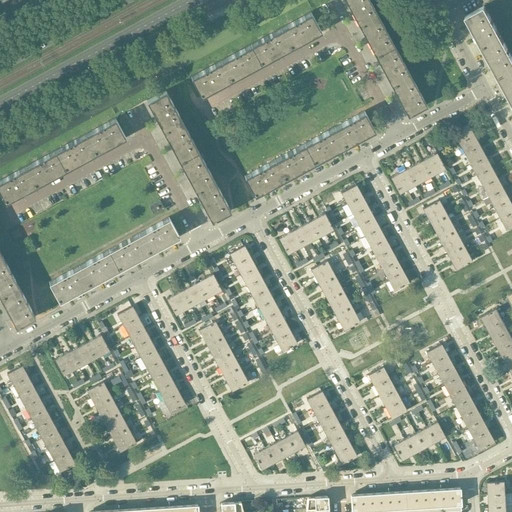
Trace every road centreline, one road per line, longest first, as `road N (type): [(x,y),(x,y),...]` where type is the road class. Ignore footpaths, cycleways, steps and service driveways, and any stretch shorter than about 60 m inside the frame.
road 1 (residential): [(362,156),(511,430)]
road 2 (residential): [(393,479),(251,215)]
road 3 (residential): [(139,278),(253,488)]
road 4 (secondary): [(0,105),(193,0)]
road 5 (residential): [(13,211),(144,139)]
road 6 (residential): [(10,345),(139,278)]
road 7 (residential): [(213,103),(339,33)]
road 8 (secondary): [(120,0),(0,65)]
road 9 (residential): [(77,499),(206,491)]
road 10 (residential): [(251,215),(362,156)]
